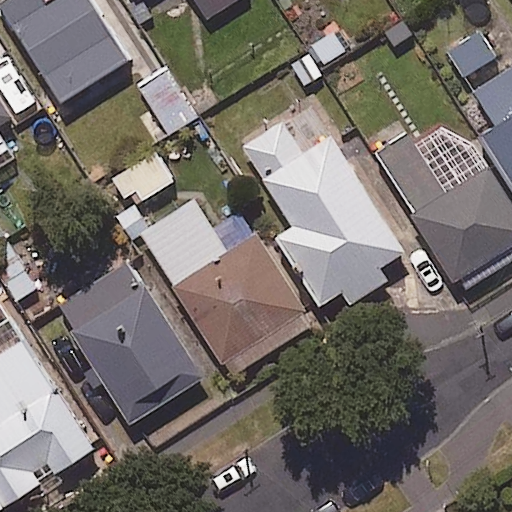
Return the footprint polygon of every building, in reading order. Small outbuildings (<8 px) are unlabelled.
[(54,0),(3,0),(65,97),(131,55),(96,0),(54,0)] [(233,0),(198,0),(208,15),(233,0)] [(498,52),(481,27),(453,48),(470,72),(498,52)] [(168,62),(140,79),(132,84),(141,100),(150,95),(171,130),(199,113),(168,62)] [(511,66),(478,87),(499,121),(487,129),(511,168),(511,66)] [(0,123),(17,113),(0,86),(0,123)] [(309,150),(289,117),(249,141),(298,220),(280,231),(322,299),(343,286),(352,300),(390,276),(382,262),(407,246),(338,132),(309,150)] [(448,188),(414,132),(383,151),(463,284),(511,254),(511,188),(495,160),(448,188)] [(216,224),(199,196),(145,230),(231,369),(315,317),(247,205),(216,224)] [(208,373),(132,250),(59,295),(135,418),(208,373)] [(26,253),(1,272),(23,302),(48,284),(26,253)] [(0,491),(11,510),(102,453),(28,335),(0,352),(0,491)] [(0,511),(8,511),(11,510),(0,491),(0,511)]
